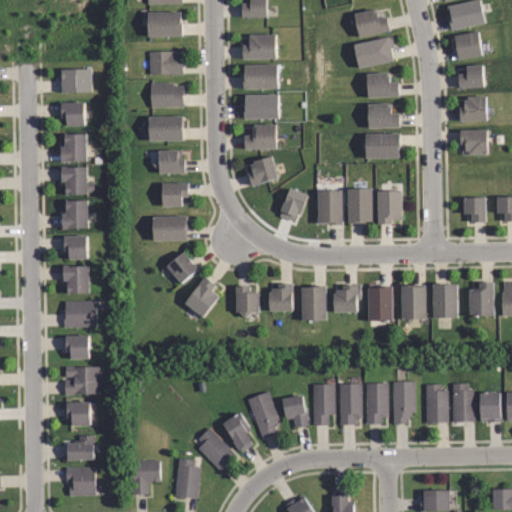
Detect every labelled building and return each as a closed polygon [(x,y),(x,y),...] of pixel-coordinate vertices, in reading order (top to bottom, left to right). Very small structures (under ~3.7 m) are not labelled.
[(267,0),(267,15),(241,15),(241,2),(251,2),(251,0),(267,0)] [(448,6),(472,0),(481,0),(486,22),(453,30),(448,6)] [(378,16),(386,14),(389,28),(359,35),(353,12),(375,7),(378,16)] [(149,11),(149,35),(183,35),(183,21),(182,21),(181,10),(149,11)] [(481,52),(458,56),(454,32),(478,29),(481,52)] [(247,34),(247,44),(243,44),(243,58),(277,58),(276,33),(247,34)] [(354,44),(387,36),(393,60),(360,68),(354,44)] [(151,50),(151,74),(183,73),(182,53),(173,53),(173,49),(151,50)] [(245,64),(245,89),(278,88),(278,64),(245,64)] [(483,86),(458,86),(458,73),(466,73),(465,65),(483,65),(483,86)] [(93,92),(63,92),(63,81),(59,81),(59,69),(92,69),(93,92)] [(367,73),(388,72),(389,82),(398,81),(399,96),(368,97),(367,73)] [(152,82),(152,106),(184,105),(183,85),(174,85),(174,82),(152,82)] [(245,95),(245,119),(279,118),(278,94),(245,95)] [(486,117),(460,118),(459,104),(463,104),(463,97),(468,97),(467,94),(486,94),(486,117)] [(60,102),(83,102),(83,124),(66,125),(66,117),(61,117),(60,102)] [(369,104),(390,103),(391,112),(400,112),(400,127),(369,128),(369,104)] [(150,116),(151,140),(184,139),(183,115),(150,116)] [(254,124),(254,134),(244,134),(245,149),(277,148),(276,124),(254,124)] [(487,127),(487,151),(462,152),(462,141),(460,141),(460,127),(487,127)] [(88,160),(62,160),(61,146),(66,146),(66,133),(87,133),(88,160)] [(402,157),(368,157),(368,133),(401,133),(402,157)] [(180,149),(181,159),(186,159),(187,171),(161,172),(161,169),(155,163),(161,157),(161,149),(180,149)] [(279,177),(254,184),(251,172),(255,171),(254,165),(257,164),(256,159),(273,155),(279,177)] [(88,167),(88,182),(92,182),(92,191),(88,191),(88,193),(66,193),(66,181),(63,181),(63,167),(88,167)] [(163,182),(163,206),(183,205),(183,196),(190,196),(189,182),(163,182)] [(308,195),(301,215),(297,214),(293,221),(280,216),(290,188),(308,195)] [(375,188),(375,221),(366,221),(366,223),(351,223),(351,188),(375,188)] [(344,190),(344,224),(331,224),(331,223),(320,223),(320,190),(344,190)] [(395,223),(381,223),(380,191),(403,191),(404,215),(402,215),(402,219),(395,219),(395,223)] [(484,196),(484,221),(472,221),(472,213),(463,214),(463,196),(484,196)] [(511,196),(511,220),(502,220),(502,213),(496,213),(495,196),(511,196)] [(89,227),(63,227),(63,213),(66,213),(66,199),(88,199),(89,227)] [(154,215),(155,240),(188,239),(188,215),(154,215)] [(88,234),(88,257),(70,258),(70,250),(65,250),(64,235),(88,234)] [(198,268),(181,282),(165,263),(182,249),(198,268)] [(90,266),(90,292),(69,292),(69,280),(65,280),(65,266),(90,266)] [(217,285),(212,290),(219,296),(202,316),(185,302),(206,276),(217,285)] [(479,281),(494,281),(494,314),(470,315),(470,288),(480,288),(479,281)] [(292,310),(269,310),(269,290),(271,290),(271,287),(277,287),(277,282),(292,282),(292,310)] [(501,282),(511,282),(511,315),(502,316),(501,282)] [(361,298),(357,298),(357,311),(333,311),(333,293),(335,293),(335,289),(341,289),(341,283),(361,283),(361,298)] [(433,284),(457,283),(458,317),(434,317),(433,284)] [(251,291),(259,291),(259,310),(253,310),(247,316),(239,310),(237,310),(236,285),(251,284),(251,291)] [(402,285),(426,284),(427,318),(402,319),(402,285)] [(302,286),(326,285),(327,319),(303,320),(302,286)] [(369,286),(393,285),(394,319),(369,319),(369,286)] [(63,325),(63,311),(65,311),(65,299),(95,299),(95,325),(63,325)] [(89,357),(66,357),(66,348),(64,348),(64,334),(89,333),(89,357)] [(100,392),(66,393),(65,379),(73,379),(73,376),(66,376),(66,366),(99,365),(100,392)] [(394,381),(416,381),(416,411),(409,411),(409,422),(395,422),(394,381)] [(367,383),(389,382),(389,417),(382,417),(383,424),(368,424),(367,383)] [(314,384),(336,383),(336,414),(329,414),(329,425),(315,425),(314,384)] [(340,384),(362,383),(363,417),(355,417),(356,424),(341,424),(340,384)] [(426,384),(442,383),(442,390),(449,389),(450,422),(427,422),(426,384)] [(453,383),(468,383),(469,389),(475,389),(476,421),(454,422),(453,383)] [(248,397),(269,389),(280,418),(276,419),(278,424),(274,425),(277,431),(262,437),(248,397)] [(480,390),(501,389),(502,419),(481,420),(480,390)] [(283,397),(303,394),(307,423),(295,425),(294,416),(286,417),(283,397)] [(91,423),(70,423),(70,415),(66,415),(66,400),(90,399),(91,423)] [(223,422),(240,411),(251,428),(246,432),(253,443),(242,450),(223,422)] [(236,453),(220,469),(198,447),(203,442),(198,437),(210,426),(236,453)] [(93,458),(67,458),(66,441),(79,441),(79,434),(93,434),(93,458)] [(194,458),(194,465),(200,465),(197,497),(175,495),(179,457),(194,458)] [(133,492),(133,459),(160,458),(161,480),(147,481),(148,492),(133,492)] [(66,466),(95,466),(95,494),(68,494),(68,484),(71,484),(71,477),(66,478),(66,466)] [(511,508),(495,508),(495,488),(511,488),(511,508)] [(451,510),(421,510),(421,494),(425,494),(425,490),(451,490),(451,510)] [(353,511),(333,511),(333,491),(348,491),(348,500),(353,500),(353,511)] [(314,511),(290,511),(285,504),(294,499),(295,501),(303,495),(314,511)]
